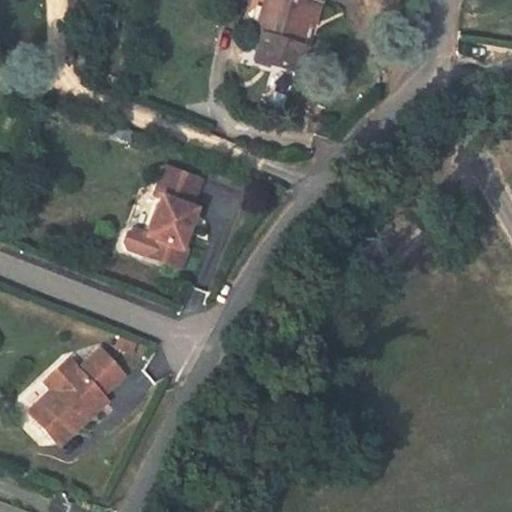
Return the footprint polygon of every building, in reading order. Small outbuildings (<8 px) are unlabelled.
[(260,30),(269,0),(254,0),(246,27),(260,30)] [(320,16),(324,0),(269,0),(260,30),(263,31),(303,43),(312,13),(320,16)] [(303,43),(263,31),(255,59),(294,71),(303,43)] [(168,148),(157,176),(164,180),(149,216),(155,219),(148,237),(182,251),(190,231),(185,228),(199,193),(193,190),(204,163),(168,148)] [(96,393),(128,363),(104,339),(82,359),(68,345),(53,361),(61,369),(58,384),(37,405),(64,434),(100,398),(96,393)] [(58,384),(61,369),(53,361),(47,366),(55,375),(31,399),(37,405),(58,384)]
